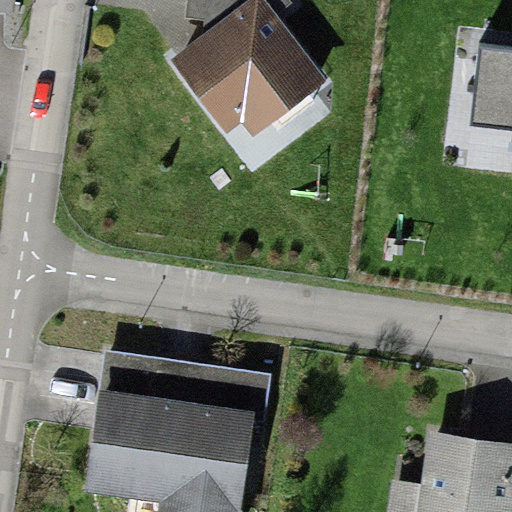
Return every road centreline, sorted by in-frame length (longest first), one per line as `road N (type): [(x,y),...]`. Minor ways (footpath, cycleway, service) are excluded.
road 1 (residential): [(511,347),(15,272)]
road 2 (residential): [(15,272),(53,0)]
